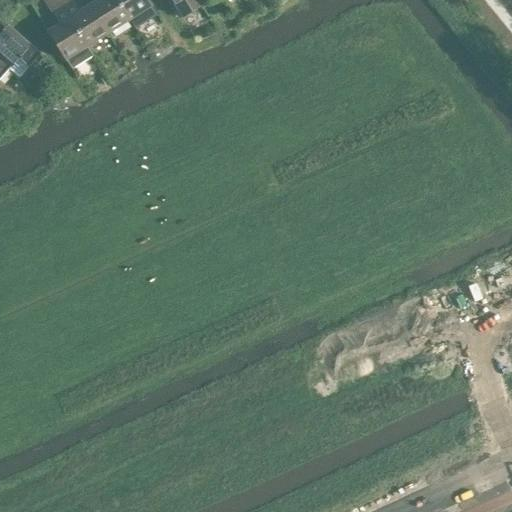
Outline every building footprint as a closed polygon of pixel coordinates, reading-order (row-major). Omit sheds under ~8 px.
[(59,0),(44,0),(58,21),(47,28),(66,57),(71,65),(92,52),(87,44),(59,0)] [(74,0),(59,0),(87,44),(109,30),(90,1),(80,8),(74,0)] [(118,0),(91,0),(90,1),(109,30),(130,17),(118,0)] [(118,0),(130,17),(151,4),(148,0),(118,0)] [(171,0),(181,15),(200,3),(198,0),(171,0)] [(0,57),(7,64),(17,73),(27,63),(39,50),(8,23),(7,22),(0,29),(0,57)] [(105,73),(101,76),(106,84),(110,81),(105,73)]
